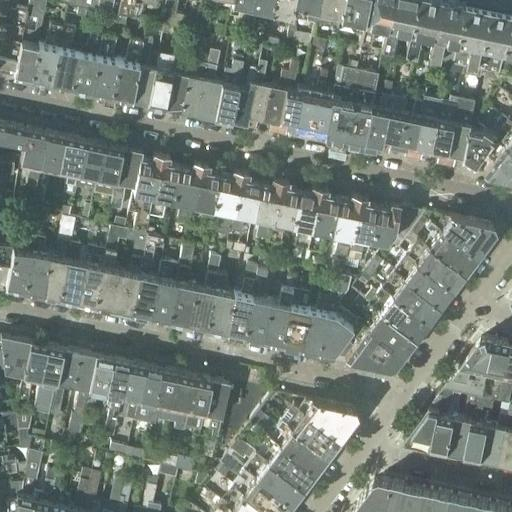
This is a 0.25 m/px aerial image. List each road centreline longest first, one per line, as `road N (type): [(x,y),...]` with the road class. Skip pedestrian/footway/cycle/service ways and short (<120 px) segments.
road 1 (residential): [(511,200),(0,95)]
road 2 (residential): [(0,306),(407,390)]
road 3 (residential): [(362,448),(511,480)]
